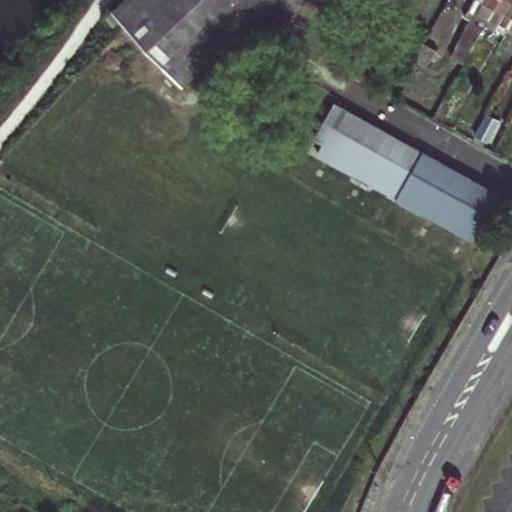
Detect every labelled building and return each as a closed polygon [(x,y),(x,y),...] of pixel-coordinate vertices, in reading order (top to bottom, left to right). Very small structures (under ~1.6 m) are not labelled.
[(132,0),(115,17),(186,90),(260,19),(276,36),(313,0),(132,0)] [(484,0),(483,4),(493,9),(498,0),(484,0)] [(511,0),(498,0),(493,9),(504,16),(511,0)] [(416,195),(425,200),(433,204),(427,215),(436,220),(445,225),(451,214),(459,219),(468,224),(462,235),(479,245),(486,233),(495,238),(511,207),(511,202),(497,194),(339,107),(319,141),(328,146),(322,156),(340,166),(345,156),(354,160),(362,165),(357,176),(375,186),(380,175),(390,180),(399,185),(393,196),(410,205),(416,195)] [(340,166),(357,176),(362,165),(354,160),(345,156),(340,166)] [(380,175),(375,186),(393,196),(399,185),(390,180),(380,175)] [(416,195),(410,205),(427,215),(433,204),(425,200),(416,195)] [(451,214),(445,225),(462,235),(468,224),(459,219),(451,214)]
